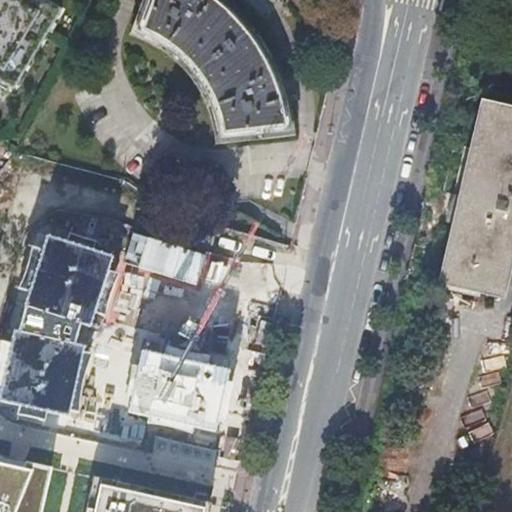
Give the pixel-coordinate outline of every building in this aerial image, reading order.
[(0,0),(0,68),(20,78),(66,0),(65,0),(0,0)] [(146,0),(134,33),(153,42),(161,47),(177,59),(183,65),(194,78),(198,84),(209,103),(215,121),(219,142),(287,135),(287,125),(284,109),(281,101),(279,93),(272,75),(268,65),(253,41),(246,31),(237,21),(229,14),(218,3),(213,0),(146,0)] [(48,235),(25,305),(27,306),(81,323),(91,326),(113,256),(48,235)] [(20,332),(74,344),(81,323),(27,306),(20,332)] [(15,331),(0,393),(0,401),(69,417),(85,346),(74,344),(20,332),(15,331)] [(139,348),(127,410),(214,433),(229,370),(139,348)] [(24,468),(0,462),(0,511),(15,511),(33,470),(24,468)] [(33,470),(15,511),(40,511),(51,467),(26,462),(24,468),(33,470)] [(197,511),(201,501),(97,475),(88,511),(197,511)]
